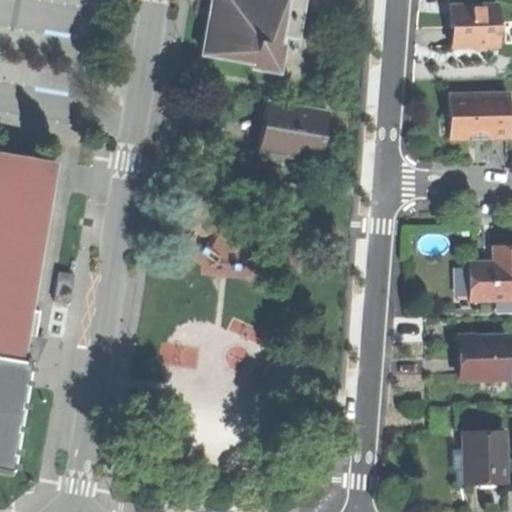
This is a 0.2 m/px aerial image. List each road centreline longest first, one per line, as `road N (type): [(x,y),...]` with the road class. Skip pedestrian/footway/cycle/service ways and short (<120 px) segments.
road 1 (residential): [(152,0),(67,511)]
road 2 (residential): [(359,511),(385,181)]
road 3 (residential): [(385,181),(397,0)]
road 4 (residential): [(385,181),(511,189)]
